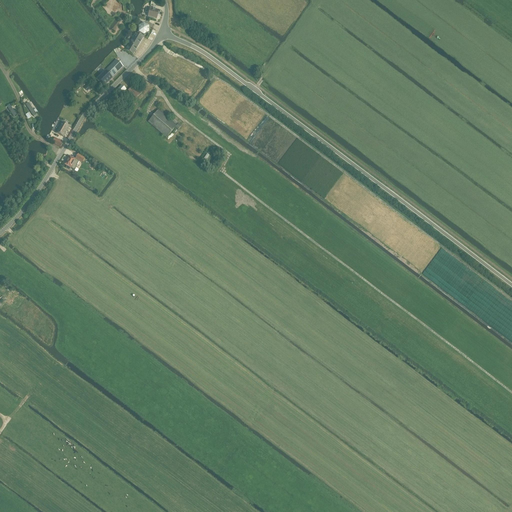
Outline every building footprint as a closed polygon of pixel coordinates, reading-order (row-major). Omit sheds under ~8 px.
[(150,8),(148,17),(156,19),(158,11),(150,8)] [(138,32),(137,33),(141,36),(142,34),(143,35),(149,33),(148,27),(144,24),(138,26),(138,32)] [(133,54),(143,37),(141,36),(136,33),(126,50),(133,54)] [(104,72),(98,78),(105,85),(123,66),(116,59),(106,69),(104,72)] [(120,96),(127,90),(122,85),(115,92),(120,96)] [(28,103),(26,105),(34,117),(36,115),(35,114),(37,112),(35,110),(33,111),(28,103)] [(10,105),(7,107),(13,117),(16,115),(10,105)] [(158,110),(148,122),(166,138),(175,128),(178,130),(181,126),(178,124),(177,126),(158,110)] [(63,137),(69,127),(62,123),(56,133),(63,137)] [(60,147),(63,143),(55,138),(52,143),(60,147)] [(82,162),(85,158),(78,154),(76,158),(82,162)] [(69,157),(65,165),(67,166),(66,168),(66,169),(69,170),(70,168),(71,168),(74,169),(79,161),(69,156),(69,157)]
